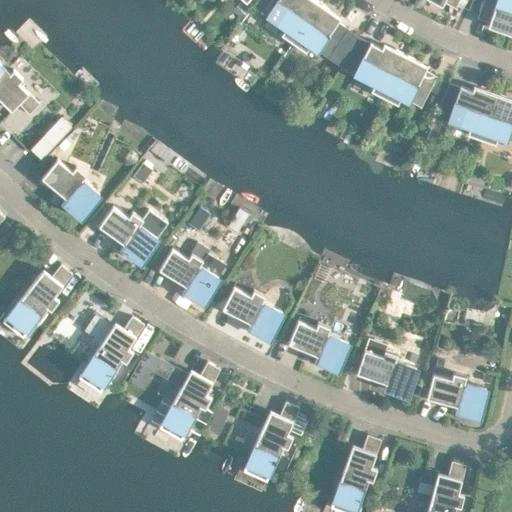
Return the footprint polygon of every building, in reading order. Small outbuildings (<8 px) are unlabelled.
[(271,20),(283,29),(303,0),(257,0),(257,1),(275,14),(271,20)] [(324,0),(303,0),(283,29),(296,38),(300,32),(318,44),(338,15),(323,4),(326,1),(324,0)] [(484,15),(501,21),(508,0),(468,0),(467,4),(485,11),(484,15)] [(511,0),(508,0),(501,21),(511,25),(511,0)] [(361,76),(374,83),(396,41),(379,32),(377,37),(360,28),(344,60),(345,60),(345,59),(356,65),(355,65),(364,70),(361,76)] [(396,41),(374,83),(388,90),(391,84),(399,88),(400,87),(410,92),(410,93),(411,94),(427,62),(410,54),(412,49),(396,41)] [(0,58),(0,91),(5,86),(19,100),(29,89),(9,69),(13,65),(3,55),(0,58)] [(457,120),(471,125),(487,80),(469,74),(468,78),(450,72),(449,73),(438,69),(425,101),(438,105),(459,113),(457,120)] [(487,80),(471,125),(486,130),(488,123),(497,126),(497,125),(508,129),(508,130),(509,130),(511,121),(511,93),(503,90),(504,86),(487,80)] [(422,82),(417,93),(425,97),(430,85),(422,82)] [(18,138),(28,147),(59,116),(48,106),(18,138)] [(55,125),(49,132),(53,137),(60,130),(55,125)] [(40,140),(31,150),(35,153),(44,143),(40,140)] [(51,188),(69,203),(89,179),(72,165),(76,161),(66,152),(62,156),(47,144),(31,164),(55,184),(51,188)] [(133,149),(124,162),(134,169),(143,155),(133,149)] [(502,167),(502,172),(506,177),(511,177),(511,176),(511,162),(506,163),(502,167)] [(110,235),(129,248),(157,209),(138,195),(132,204),(122,197),(118,202),(103,191),(88,212),(113,230),(110,235)] [(190,193),(179,210),(189,216),(200,199),(190,193)] [(187,228),(181,238),(193,245),(197,239),(198,239),(200,236),(187,228)] [(172,277),(192,289),(216,250),(198,239),(197,239),(193,245),(181,238),(178,244),(162,233),(148,255),(175,272),(172,277)] [(30,259),(0,297),(0,312),(13,323),(36,292),(41,296),(49,285),(44,282),(62,259),(50,250),(38,265),(30,259)] [(236,314),(257,325),(272,297),(252,287),(255,282),(243,275),(240,281),(223,272),(212,295),(239,309),(236,314)] [(102,312),(79,348),(69,363),(90,377),(111,345),(116,348),(123,337),(118,334),(134,310),(122,302),(111,318),(102,312)] [(304,347),(325,356),(338,327),(318,319),(320,313),(308,308),(305,313),(288,306),(277,329),(306,342),(304,347)] [(373,375),(395,382),(406,353),(385,346),(387,340),(374,335),(372,341),(354,335),(346,359),(375,369),(373,375)] [(427,344),(425,356),(431,357),(434,346),(427,344)] [(170,374),(158,397),(149,413),(171,425),(189,392),(194,394),(201,383),(196,380),(210,355),(197,348),(188,364),(178,359),(170,374)] [(157,365),(157,366),(170,374),(178,359),(165,352),(157,365)] [(444,398),(467,404),(475,373),(454,368),(456,362),(443,358),(441,364),(423,359),(416,383),(446,392),(444,398)] [(258,400),(237,448),(233,456),(256,467),(272,432),(277,434),(282,422),(277,420),(289,393),(276,387),(268,405),(258,400)] [(203,405),(198,416),(208,420),(213,409),(203,405)] [(341,435),(323,484),(321,493),(344,501),(357,465),(362,467),(367,454),(361,452),(371,425),(357,420),(351,438),(341,435)] [(426,463),(413,511),(439,511),(443,500),(457,504),(463,483),(448,479),(456,450),(441,447),(437,465),(426,463)]
